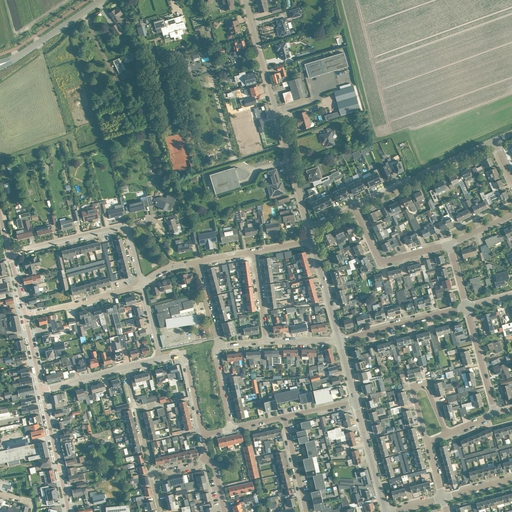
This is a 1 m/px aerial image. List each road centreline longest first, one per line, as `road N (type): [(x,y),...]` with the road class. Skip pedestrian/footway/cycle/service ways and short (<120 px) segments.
road 1 (unclassified): [(307,228),(244,0)]
road 2 (unclassified): [(353,208),(493,140)]
road 3 (residential): [(448,245),(379,263),(353,208)]
road 4 (residential): [(339,340),(465,308)]
road 5 (tertiary): [(67,511),(41,390)]
road 6 (residential): [(445,435),(424,386),(411,389),(426,443)]
road 7 (residential): [(24,315),(142,286)]
road 8 (residential): [(9,253),(127,228)]
